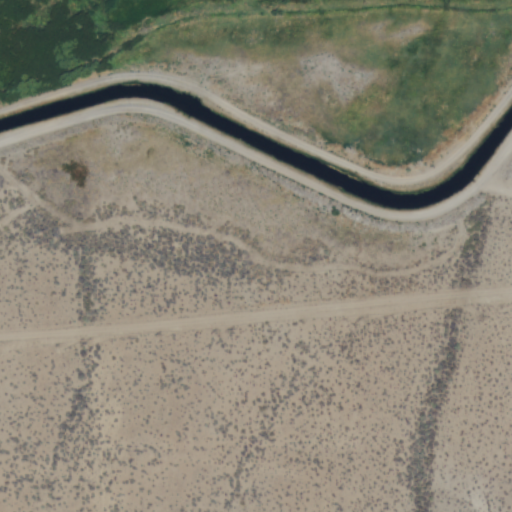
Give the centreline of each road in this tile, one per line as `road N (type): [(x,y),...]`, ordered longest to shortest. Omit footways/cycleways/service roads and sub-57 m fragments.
road 1 (track): [(0,114),(117,78),(159,77),(395,183),(413,184),(456,162),(511,99)]
road 2 (track): [(0,139),(113,104),(158,104),(326,190),(417,216),(469,192),(511,144)]
road 3 (track): [(0,345),(511,299)]
